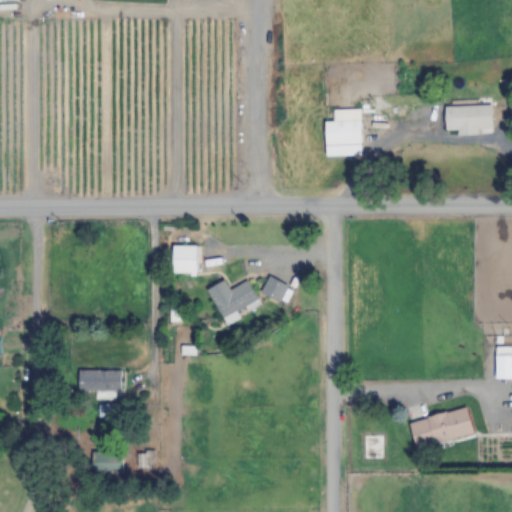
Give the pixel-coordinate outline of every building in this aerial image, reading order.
[(493,106),(445,106),(445,134),(493,133),(493,106)] [(324,121),(324,146),(361,146),(361,121),(324,121)] [(173,271),(196,271),(196,246),(173,246),(173,271)] [(276,299),(282,283),(267,278),(262,295),(276,299)] [(207,290),(225,324),(238,317),(236,313),(258,301),(247,281),(229,291),(224,281),(207,290)] [(170,322),(181,322),(181,308),(170,308),(170,322)] [(494,380),(511,379),(511,346),(494,346),(494,380)] [(121,371),(78,371),(78,391),(121,391),(121,371)] [(409,421),(414,447),(472,435),(467,409),(409,421)] [(122,473),(122,452),(91,452),(91,473),(122,473)]
